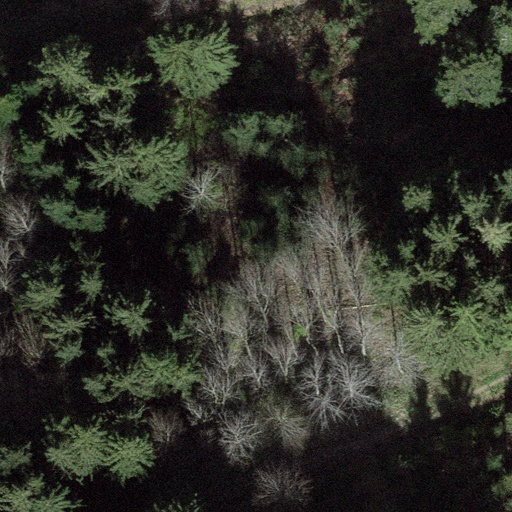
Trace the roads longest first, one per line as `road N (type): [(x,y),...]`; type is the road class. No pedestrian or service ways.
road 1 (track): [(511,377),(348,454),(174,511)]
road 2 (track): [(0,71),(246,0)]
